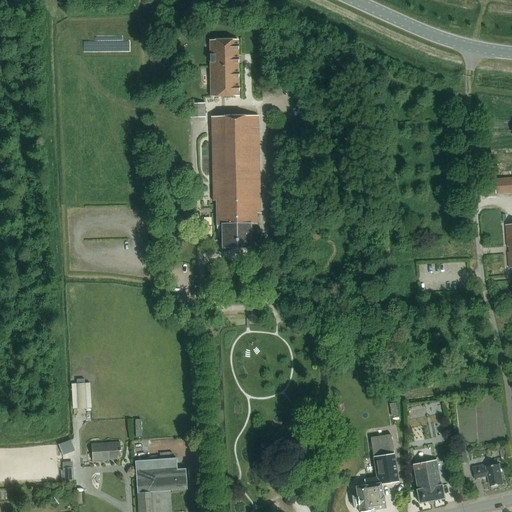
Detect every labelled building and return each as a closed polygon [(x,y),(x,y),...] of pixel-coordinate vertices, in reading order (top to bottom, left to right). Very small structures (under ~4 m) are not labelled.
[(238,39),(211,39),(211,55),(211,69),(211,80),(212,88),(212,96),(240,95),(239,86),(239,70),(239,49),(238,39)] [(205,116),(205,102),(190,103),(191,117),(205,116)] [(212,116),(213,128),(214,201),(218,201),(218,225),(224,225),(224,246),(251,245),(250,224),(258,224),(258,212),(262,212),(260,115),(212,116)] [(497,194),(511,193),(511,177),(496,179),(497,194)] [(91,407),(89,383),(85,383),(84,379),(76,379),(77,384),(72,384),(73,408),(91,407)] [(371,439),(374,457),(377,478),(364,479),(365,486),(356,487),(357,495),(352,496),(354,508),(359,507),(359,511),(369,511),(371,511),(371,510),(385,508),(384,496),(383,496),(381,484),(398,481),(391,436),(371,439)] [(63,454),(76,449),(72,438),(59,443),(63,454)] [(118,455),(121,455),(120,442),(92,444),(93,461),(118,459),(118,455)] [(469,463),(466,450),(458,451),(461,465),(469,463)] [(135,462),(138,511),(171,511),(170,491),(188,490),(187,469),(178,470),(177,459),(174,459),(174,452),(161,453),(162,460),(135,462)] [(420,503),(445,499),(442,485),(441,485),(436,460),(414,464),(418,490),(417,490),(420,503)] [(491,487),(504,484),(500,464),(487,466),(487,464),(473,467),(475,478),(489,476),(491,487)] [(73,482),(72,468),(62,468),(63,473),(60,474),(60,479),(63,478),(63,482),(73,482)]
